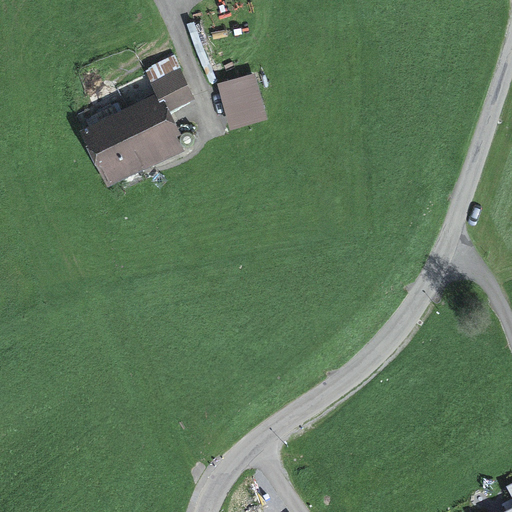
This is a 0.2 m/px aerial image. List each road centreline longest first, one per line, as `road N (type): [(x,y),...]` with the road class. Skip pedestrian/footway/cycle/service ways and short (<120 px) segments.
road 1 (residential): [(203,511),(223,472),(255,440),(359,368),(397,330),(445,247)]
road 2 (residential): [(445,247),(511,28)]
